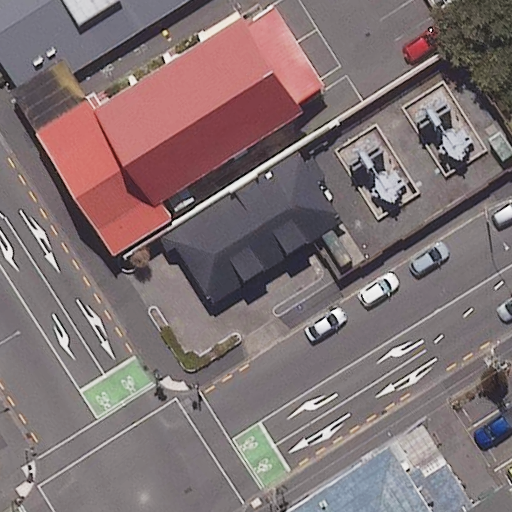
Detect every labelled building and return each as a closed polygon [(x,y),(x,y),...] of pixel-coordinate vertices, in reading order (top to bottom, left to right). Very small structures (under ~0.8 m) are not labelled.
[(0,0),(0,59),(15,83),(36,117),(85,87),(74,69),(184,0),(0,0)] [(246,9),(91,105),(156,209),(170,200),(176,210),(195,198),(187,184),(308,109),(304,102),(331,85),(279,2),(252,18),(246,9)] [(511,163),(511,133),(468,66),(315,164),(372,253),(511,163)] [(364,251),(297,144),(163,228),(206,297),(317,228),(340,265),(364,251)] [(441,511),(398,439),(274,511),(441,511)] [(511,511),(511,497),(506,488),(466,511),(511,511)]
